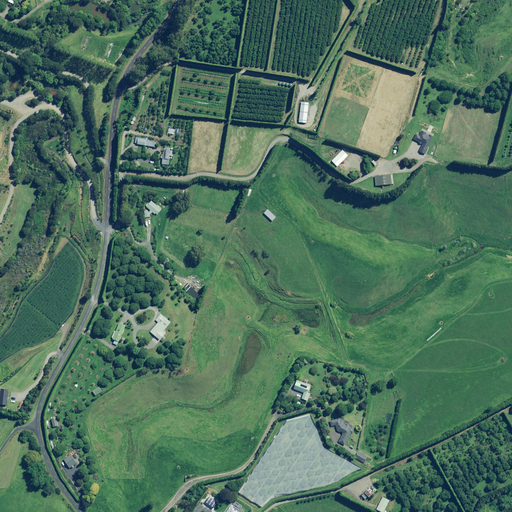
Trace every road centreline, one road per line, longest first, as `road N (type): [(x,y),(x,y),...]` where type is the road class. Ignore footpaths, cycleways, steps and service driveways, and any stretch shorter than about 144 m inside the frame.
road 1 (unclassified): [(80,511),(43,452),(38,411),(101,270),(111,136),(131,69),(184,0)]
road 2 (track): [(0,47),(82,80),(97,155),(109,165)]
